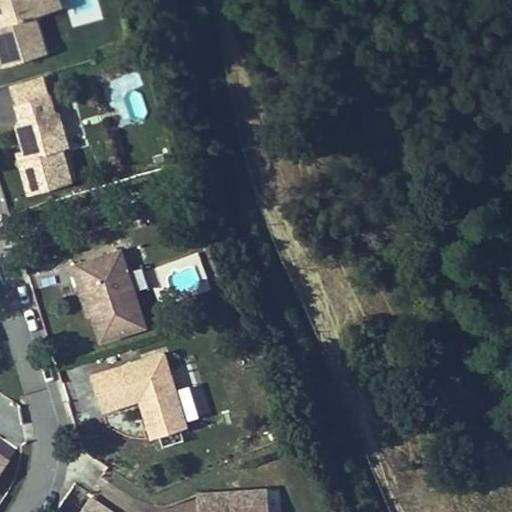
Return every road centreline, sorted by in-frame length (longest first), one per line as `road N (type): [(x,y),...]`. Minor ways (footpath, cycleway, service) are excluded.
road 1 (track): [(357,511),(233,211),(186,0)]
road 2 (residential): [(21,511),(42,467),(45,423),(0,271)]
